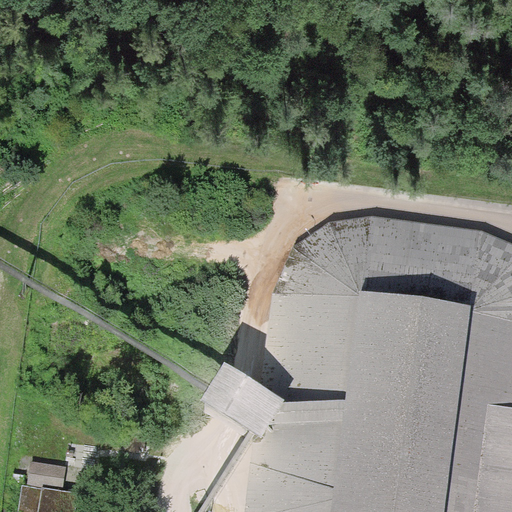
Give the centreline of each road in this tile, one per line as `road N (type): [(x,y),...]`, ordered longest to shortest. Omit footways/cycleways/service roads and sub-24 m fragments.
road 1 (track): [(9,315),(124,84),(222,0)]
road 2 (track): [(316,0),(511,114)]
